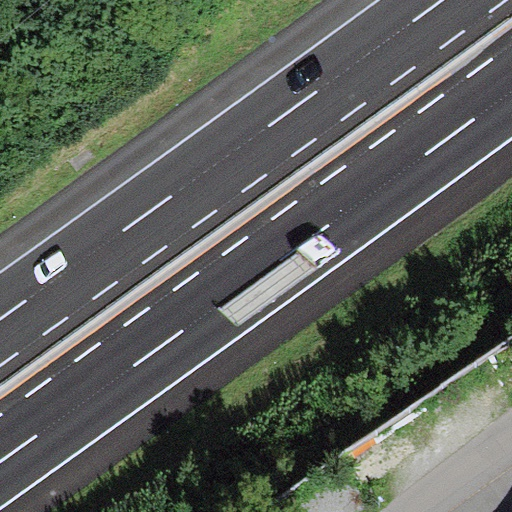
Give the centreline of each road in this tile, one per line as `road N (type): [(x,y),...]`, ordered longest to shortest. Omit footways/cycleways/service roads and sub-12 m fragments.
road 1 (motorway): [(0,461),(511,91)]
road 2 (motorway): [(442,0),(0,319)]
road 3 (residential): [(413,511),(511,439)]
